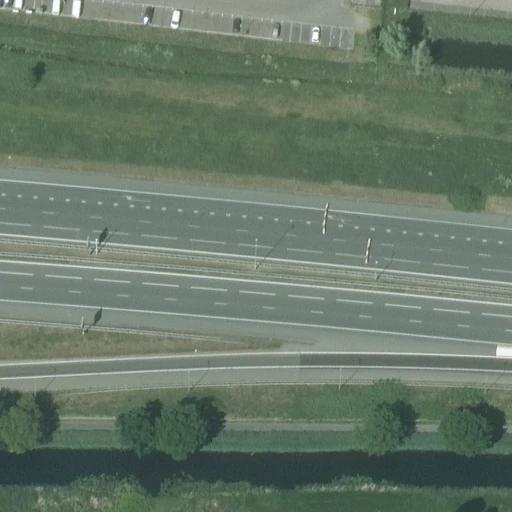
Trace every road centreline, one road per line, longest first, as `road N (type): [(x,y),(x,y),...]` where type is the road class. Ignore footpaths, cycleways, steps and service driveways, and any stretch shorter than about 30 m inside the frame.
road 1 (motorway): [(511,267),(0,221)]
road 2 (motorway): [(0,280),(511,324)]
road 3 (motorway): [(0,372),(309,360),(511,364)]
